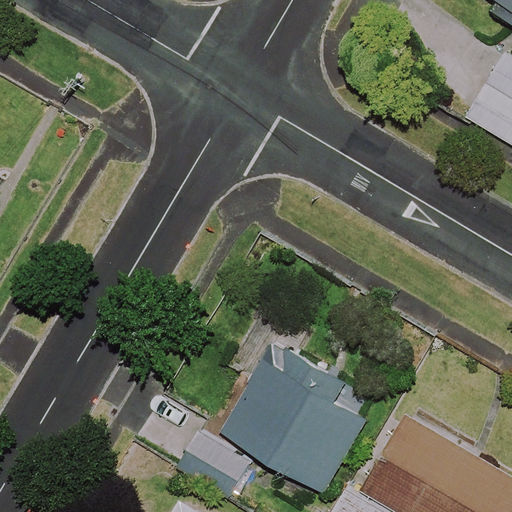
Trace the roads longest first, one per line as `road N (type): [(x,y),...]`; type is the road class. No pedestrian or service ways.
road 1 (residential): [(0,491),(239,91)]
road 2 (residential): [(511,253),(239,91)]
road 3 (residential): [(239,91),(87,0)]
